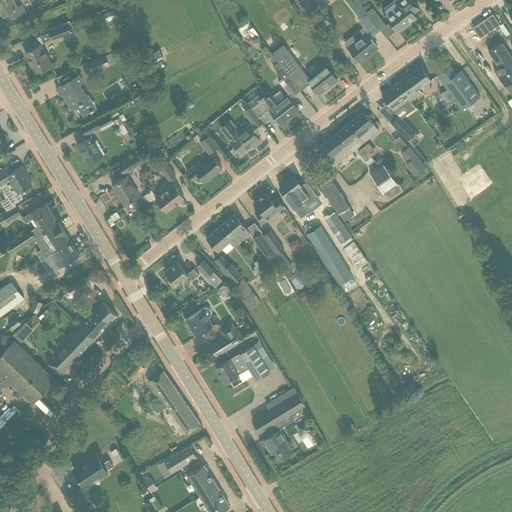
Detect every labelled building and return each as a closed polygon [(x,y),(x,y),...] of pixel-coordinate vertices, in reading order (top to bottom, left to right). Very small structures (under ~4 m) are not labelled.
[(0,0),(0,15),(2,14),(3,16),(8,13),(12,18),(23,12),(18,4),(17,5),(13,0),(0,0)] [(346,0),(360,17),(360,18),(361,17),(373,32),(373,33),(379,28),(378,28),(367,13),(366,12),(357,0),(346,0)] [(387,17),(397,31),(415,17),(412,13),(419,8),(412,0),(401,0),(404,4),(387,17)] [(367,11),(366,12),(367,13),(378,28),(383,24),(371,8),(367,11)] [(48,32),(40,35),(44,42),(51,38),(51,40),(70,32),(66,22),(47,30),(48,32)] [(348,46),(353,53),(359,61),(377,47),(366,32),(348,46)] [(501,42),(488,51),(499,67),(494,70),(505,87),(511,82),(511,57),(511,58),(501,42)] [(25,52),(36,72),(50,64),(40,44),(25,52)] [(281,65),(280,66),(281,66),(299,90),(305,85),(300,79),(306,75),(293,58),(297,54),(292,46),(287,50),(284,53),(278,44),(270,51),(278,61),(281,65)] [(149,54),(153,62),(163,57),(158,49),(149,54)] [(87,63),(91,72),(109,64),(105,55),(87,63)] [(278,61),(273,65),(276,69),(278,68),(281,66),(280,66),(281,65),(278,61)] [(308,78),(313,85),(319,93),(337,79),(325,64),(308,78)] [(418,88),(431,79),(421,65),(381,94),(394,112),(421,93),(418,88)] [(299,90),(281,66),(278,68),(276,69),(275,70),(294,94),(299,90)] [(443,83),(462,109),(480,96),(461,70),(443,83)] [(78,75),(56,88),(60,95),(62,94),(72,109),(88,99),(78,84),(82,81),(78,75)] [(277,119),(280,123),(298,109),(287,95),(277,103),(270,94),(251,108),(262,123),(268,118),(272,123),(277,119)] [(178,104),(181,109),(188,104),(186,101),(189,99),(186,95),(180,98),(181,101),(178,104)] [(255,134),(265,126),(262,123),(251,108),(250,106),(243,111),(252,122),(238,132),(229,121),(221,127),(241,153),(259,140),(255,134)] [(113,120),(112,117),(119,114),(116,108),(82,127),(86,135),(113,120)] [(318,147),(324,155),(333,166),(370,137),(369,136),(378,129),(374,124),(363,111),(318,147)] [(398,116),(391,123),(406,139),(414,132),(398,116)] [(131,120),(125,123),(131,135),(137,131),(131,120)] [(217,146),(208,135),(201,142),(209,152),(217,146)] [(102,155),(98,148),(100,147),(96,140),(94,141),(90,136),(76,144),(88,164),(102,155)] [(357,150),(365,160),(376,151),(369,141),(357,150)] [(407,162),(405,163),(414,175),(425,166),(409,146),(401,152),(407,162)] [(456,146),(450,151),(453,155),(459,151),(456,146)] [(120,166),(125,174),(145,161),(140,153),(120,166)] [(222,168),(215,160),(212,156),(195,169),(193,166),(186,172),(193,180),(200,175),(204,181),(222,168)] [(159,168),(169,180),(175,175),(165,163),(159,168)] [(397,184),(383,164),(370,173),(384,193),(397,184)] [(0,171),(0,185),(13,204),(15,203),(23,198),(20,192),(24,190),(32,184),(27,176),(28,175),(21,165),(12,171),(8,166),(0,171)] [(112,185),(124,204),(125,204),(128,210),(136,205),(133,199),(139,196),(127,176),(112,185)] [(294,176),(280,187),(280,188),(287,197),(299,218),(308,211),(303,205),(315,196),(301,178),(298,181),(294,176)] [(155,198),(166,212),(184,197),(172,182),(163,189),(164,191),(155,198)] [(511,190),(477,212),(490,234),(494,231),(496,235),(511,224),(511,190)] [(339,191),(328,199),(333,207),(345,199),(339,191)] [(148,193),(142,197),(148,203),(153,199),(148,193)] [(258,208),(255,212),(264,223),(284,207),(277,198),(273,201),(266,193),(254,203),(258,208)] [(58,221),(54,215),(46,202),(37,207),(30,212),(23,217),(25,221),(33,217),(38,225),(38,226),(42,231),(58,221)] [(2,215),(6,222),(20,213),(16,207),(2,215)] [(458,212),(457,212),(461,219),(462,219),(466,216),(461,209),(458,212)] [(335,212),(324,220),(340,244),(342,243),(351,237),(335,212)] [(206,237),(218,251),(230,241),(234,247),(250,233),(234,214),(206,237)] [(66,234),(67,234),(58,221),(42,231),(51,246),(44,250),(47,255),(71,241),(66,234)] [(320,226),(307,234),(338,284),(339,285),(339,284),(342,289),(354,282),(351,277),(352,277),(351,275),(320,226)] [(7,245),(12,253),(36,237),(31,230),(7,245)] [(269,230),(263,235),(275,252),(277,255),(283,250),(269,230)] [(275,252),(263,235),(260,232),(253,237),(268,257),(275,252)] [(292,252),(308,246),(304,235),(288,240),(292,252)] [(343,247),(356,267),(367,260),(353,240),(343,247)] [(47,255),(40,259),(41,259),(47,268),(53,269),(55,268),(56,269),(63,265),(79,255),(71,241),(47,255)] [(215,260),(234,282),(242,277),(231,262),(229,264),(221,255),(215,260)] [(197,265),(208,277),(214,271),(204,259),(197,265)] [(167,280),(173,288),(183,279),(186,284),(199,274),(194,268),(187,273),(177,261),(165,271),(170,278),(167,280)] [(300,289),(288,263),(280,266),(287,281),(280,284),(285,295),(300,289)] [(235,284),(244,297),(250,293),(252,291),(243,278),(235,284)] [(0,288),(0,312),(22,297),(10,281),(0,288)] [(304,291),(298,294),(302,301),(308,298),(304,291)] [(35,300),(31,309),(38,312),(42,303),(35,300)] [(68,366),(116,314),(103,301),(94,311),(93,310),(67,337),(63,341),(64,343),(47,361),(53,367),(61,359),(68,366)] [(52,303),(49,307),(53,311),(57,307),(52,303)] [(185,318),(196,336),(212,325),(208,318),(210,317),(211,314),(211,311),(209,308),(207,307),(204,307),(203,307),(185,318)] [(13,318),(8,322),(13,328),(18,325),(13,318)] [(25,322),(14,334),(21,341),(32,329),(25,322)] [(215,356),(243,339),(237,329),(236,329),(232,323),(220,330),(225,337),(224,337),(225,339),(221,342),(220,340),(209,346),(215,356)] [(0,389),(7,382),(9,384),(11,382),(25,396),(33,403),(48,387),(55,379),(48,372),(14,340),(0,355),(0,389)] [(224,362),(215,367),(225,383),(238,374),(249,368),(256,380),(269,371),(269,370),(275,366),(259,341),(253,344),(252,345),(251,342),(238,350),(239,353),(224,362)] [(125,370),(133,379),(144,367),(136,359),(125,370)] [(158,394),(156,395),(157,397),(150,401),(157,412),(166,406),(185,433),(200,423),(164,370),(149,380),(158,394)] [(264,438),(259,441),(263,446),(265,444),(271,453),(280,448),(283,454),(292,449),(280,429),(293,420),(293,419),(307,410),(297,394),(295,395),(291,389),(266,404),(270,410),(253,421),(260,432),(261,431),(264,438)] [(300,434),(310,430),(306,422),(297,426),(300,434)] [(189,445),(164,461),(171,472),(197,457),(189,445)] [(96,455),(73,469),(79,478),(85,487),(107,472),(106,470),(113,466),(108,459),(102,464),(101,463),(96,455)] [(187,474),(200,496),(215,486),(217,485),(215,483),(204,464),(187,474)] [(150,478),(145,481),(149,487),(154,484),(150,478)] [(220,511),(230,506),(218,488),(217,485),(215,486),(200,496),(210,511),(220,511)] [(76,489),(69,493),(79,509),(80,508),(82,511),(87,511),(90,510),(86,504),(76,489)]
